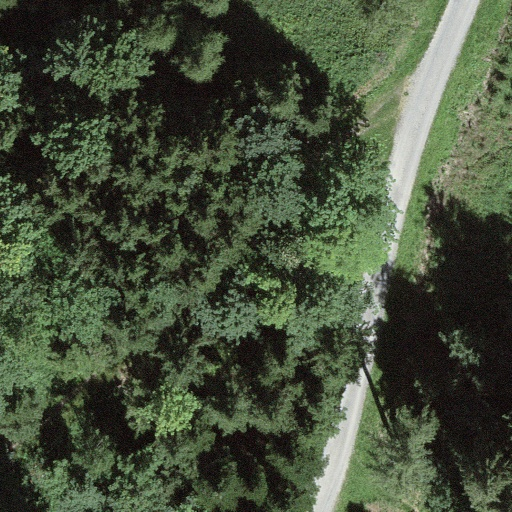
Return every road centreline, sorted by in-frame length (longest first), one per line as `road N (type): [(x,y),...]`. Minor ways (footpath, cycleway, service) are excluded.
road 1 (track): [(421,101),(341,130),(0,434)]
road 2 (track): [(318,511),(421,101)]
